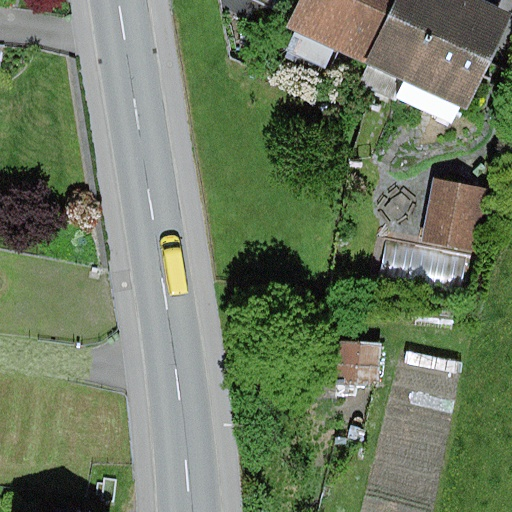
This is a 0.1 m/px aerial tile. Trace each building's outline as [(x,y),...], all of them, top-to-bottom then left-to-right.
[(251,0),(270,9),(274,0),(251,0)] [(367,64),(396,0),(301,0),(288,30),(296,34),(288,51),(327,69),(336,49),(367,64)] [(508,15),(474,0),(396,0),(367,64),(405,82),(396,101),(456,129),(508,15)] [(495,185),(440,174),(427,239),(481,250),(495,185)] [(298,384),(380,387),(382,345),(299,342),(298,384)]
